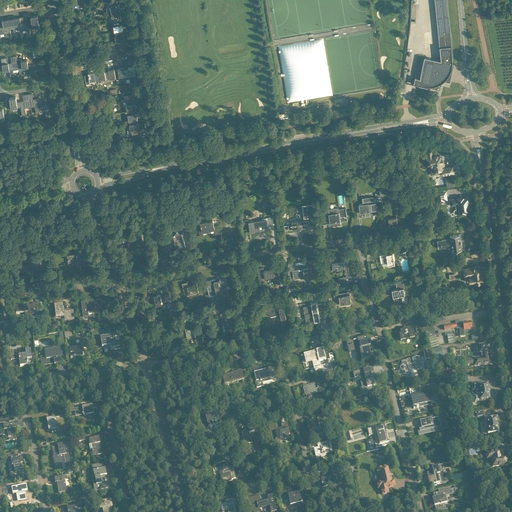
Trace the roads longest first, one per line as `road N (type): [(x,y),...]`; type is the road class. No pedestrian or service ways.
road 1 (tertiary): [(159,168),(413,123)]
road 2 (tertiary): [(511,359),(480,164)]
road 3 (residential): [(420,511),(377,322)]
road 4 (residential): [(182,511),(144,366)]
road 5 (residential): [(127,511),(98,370)]
road 6 (residential): [(41,511),(17,380)]
road 7 (residential): [(118,288),(236,258)]
